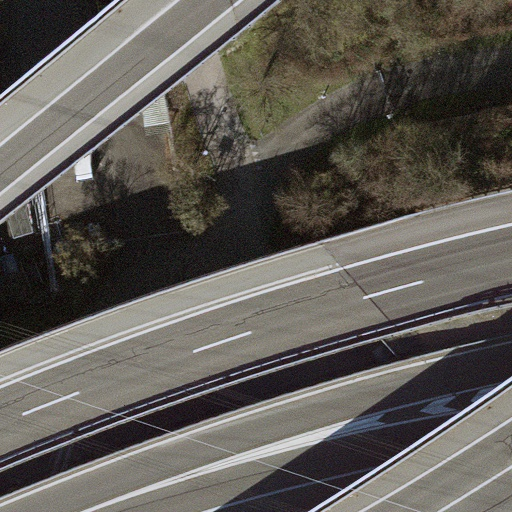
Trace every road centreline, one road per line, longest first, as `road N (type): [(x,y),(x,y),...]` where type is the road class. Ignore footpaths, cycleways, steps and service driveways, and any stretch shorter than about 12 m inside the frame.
road 1 (motorway): [(511,261),(226,341),(0,425)]
road 2 (motorway): [(103,505),(262,428),(511,362)]
road 3 (motorway): [(103,505),(511,424)]
road 4 (motorway): [(211,0),(0,171)]
